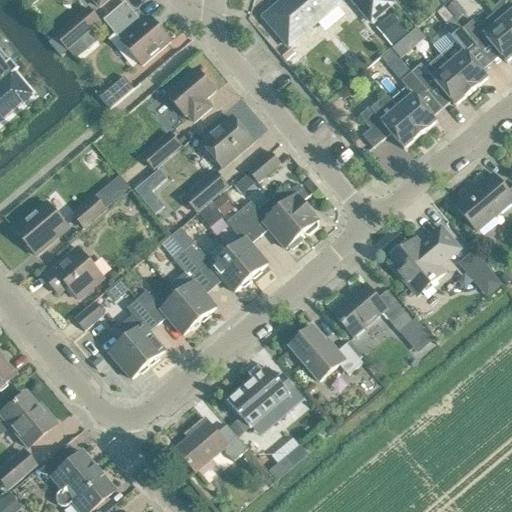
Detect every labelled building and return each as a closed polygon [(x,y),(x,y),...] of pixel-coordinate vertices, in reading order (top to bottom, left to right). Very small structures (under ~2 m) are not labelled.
[(110,0),(92,0),(100,9),(110,0)] [(342,3),(340,0),(291,0),(290,1),(288,0),(286,0),(264,19),(288,48),(342,3)] [(351,0),(372,23),(393,5),(388,0),(351,0)] [(511,0),(505,0),(490,13),(493,16),(493,15),(511,37),(511,0)] [(456,3),(446,11),(453,19),(462,11),(456,3)] [(143,25),(125,4),(104,22),(142,68),(156,56),(171,44),(150,20),(143,25)] [(89,9),(55,37),(68,52),(102,24),(89,9)] [(511,37),(493,15),(493,16),(478,28),(473,22),(463,31),(479,50),(488,42),(507,64),(511,60),(511,37)] [(472,94),(489,80),(470,58),(479,50),(463,31),(453,39),(456,44),(441,57),(472,94)] [(87,50),(98,42),(93,35),(81,43),(87,50)] [(472,94),(441,57),(425,70),(421,65),(411,74),(428,93),(437,85),(456,108),(472,94)] [(0,122),(30,97),(12,75),(16,71),(8,61),(4,65),(0,60),(0,122)] [(194,124),(212,110),(205,102),(215,94),(197,72),(168,97),(186,119),(188,117),(194,124)] [(437,123),(418,101),(428,93),(411,74),(401,82),(407,89),(391,103),(397,111),(398,110),(421,137),(437,123)] [(110,112),(134,91),(124,79),(100,99),(110,112)] [(397,111),(391,103),(386,97),(371,110),(370,109),(360,117),(371,131),(363,137),(374,150),(391,136),(404,151),(421,137),(398,110),(397,111)] [(222,170),(238,157),(253,144),(232,120),(202,145),(222,170)] [(154,171),(180,149),(170,136),(143,158),(154,171)] [(258,186),(281,166),(272,154),(248,174),(258,186)] [(197,215),(228,189),(215,174),(185,200),(197,215)] [(511,189),(508,193),(495,177),(480,190),(481,191),(471,198),(471,197),(456,209),(469,225),(476,233),(511,202),(511,189)] [(309,199),(299,186),(291,193),(289,190),(272,203),(303,238),(305,236),(306,237),(310,238),(318,230),(319,227),(317,225),(319,223),(303,204),(309,199)] [(218,223),(233,210),(221,197),(206,210),(218,223)] [(84,230),(106,212),(95,200),(74,218),(84,230)] [(303,238),(272,203),(271,201),(258,212),(251,204),(239,214),(260,239),(269,232),(286,251),(288,249),(290,251),(293,252),(302,244),(302,241),(301,239),(303,238)] [(36,258),(52,245),(69,230),(47,204),(15,232),(36,258)] [(251,281),(268,267),(251,247),(260,239),(239,214),(227,224),(242,242),(228,254),(251,281)] [(203,275),(213,267),(196,247),(181,230),(171,239),(186,256),(203,275)] [(459,251),(454,245),(441,230),(428,241),(429,242),(422,248),(416,241),(389,264),(417,297),(431,286),(432,287),(445,276),(439,269),(459,251)] [(79,301),(104,280),(78,250),(44,279),(58,296),(67,288),(79,301)] [(235,295),(251,281),(228,254),(212,268),(235,295)] [(200,324),(216,310),(193,283),(203,275),(186,256),(176,264),(185,276),(170,288),(177,297),(200,324)] [(399,335),(413,323),(387,292),(378,300),(366,286),(333,314),(354,339),(383,315),(399,335)] [(162,310),(147,293),(137,302),(158,327),(167,319),(183,338),(200,324),(177,297),(162,310)] [(101,311),(107,305),(101,298),(95,304),(101,311)] [(149,368),(165,354),(149,335),(158,327),(137,302),(127,310),(133,318),(118,331),(126,341),(149,368)] [(85,333),(100,320),(105,316),(101,311),(95,304),(90,308),(75,321),(85,333)] [(331,351),(313,329),(290,348),(320,384),(340,367),(348,377),(363,365),(347,346),(338,353),(333,349),(331,351)] [(424,356),(434,347),(424,335),(414,344),(424,356)] [(7,352),(25,364),(32,352),(15,341),(7,352)] [(132,381),(149,368),(126,341),(109,355),(132,381)] [(381,353),(370,361),(379,375),(391,367),(381,353)] [(0,361),(0,389),(15,376),(1,360),(0,361)] [(99,360),(93,365),(100,373),(105,367),(99,360)] [(283,377),(277,381),(267,369),(228,403),(250,430),(265,417),(273,426),(293,410),(304,401),(283,377)] [(43,417),(24,395),(0,415),(0,436),(10,429),(27,450),(40,439),(55,426),(46,415),(43,417)] [(218,435),(205,420),(192,431),(195,434),(176,450),(196,474),(224,451),(234,463),(248,452),(227,427),(218,435)] [(285,452),(291,460),(326,436),(319,427),(285,452)] [(74,458),(66,449),(38,472),(46,482),(50,479),(60,491),(57,494),(56,495),(56,496),(55,497),(55,498),(54,500),(54,501),(55,502),(55,503),(56,504),(56,506),(57,506),(58,507),(60,508),(61,508),(63,508),(65,508),(67,507),(68,507),(71,504),(77,511),(90,511),(114,493),(80,453),(74,458)] [(0,483),(6,491),(34,467),(22,453),(0,472),(0,483)] [(8,498),(0,504),(0,511),(14,511),(16,511),(18,510),(8,498)]
